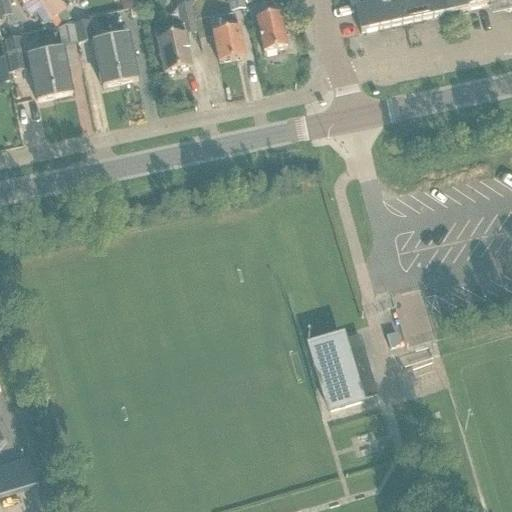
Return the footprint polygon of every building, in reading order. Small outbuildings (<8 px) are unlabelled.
[(0,0),(0,17),(12,14),(7,0),(0,0)] [(50,22),(58,17),(46,0),(17,0),(24,8),(35,1),(50,22)] [(56,0),(46,0),(58,17),(65,12),(56,0)] [(245,11),(243,0),(226,0),(229,12),(230,15),(245,11)] [(243,0),(245,11),(247,11),(246,8),(245,5),(266,0),(243,0)] [(511,0),(346,0),(349,14),(356,12),(361,35),(511,2),(511,0)] [(269,18),(266,4),(254,6),(257,21),(256,21),(264,56),(287,51),(279,16),(269,18)] [(164,77),(192,71),(185,37),(196,34),(189,6),(177,9),(181,28),(166,31),(168,40),(157,42),(164,77)] [(65,12),(58,17),(64,25),(71,20),(65,12)] [(237,31),(234,17),(221,19),(223,33),(213,36),(219,65),(244,60),(238,31),(237,31)] [(78,44),(90,41),(87,24),(75,26),(78,44)] [(61,47),(75,45),(72,27),(58,30),(61,47)] [(110,41),(119,86),(137,82),(127,38),(110,41)] [(11,74),(28,70),(21,39),(4,42),(11,74)] [(102,90),(119,86),(110,41),(93,45),(102,90)] [(45,56),(54,100),(71,96),(62,52),(45,56)] [(0,82),(11,80),(5,55),(0,56),(0,82)] [(37,104),(54,100),(45,56),(28,59),(37,104)] [(396,335),(385,338),(388,351),(399,348),(396,335)] [(359,402),(376,397),(359,338),(341,343),(341,341),(310,350),(329,413),(360,404),(359,402)]
